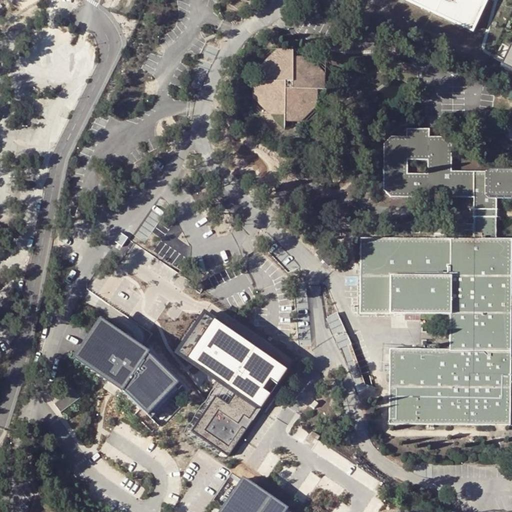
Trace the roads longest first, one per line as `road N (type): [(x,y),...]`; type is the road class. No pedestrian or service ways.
road 1 (unknown): [(468,92),(274,0)]
road 2 (residential): [(114,232),(80,281),(30,405)]
road 3 (residential): [(30,405),(83,473),(133,511)]
road 4 (unknown): [(0,125),(11,80),(9,0)]
